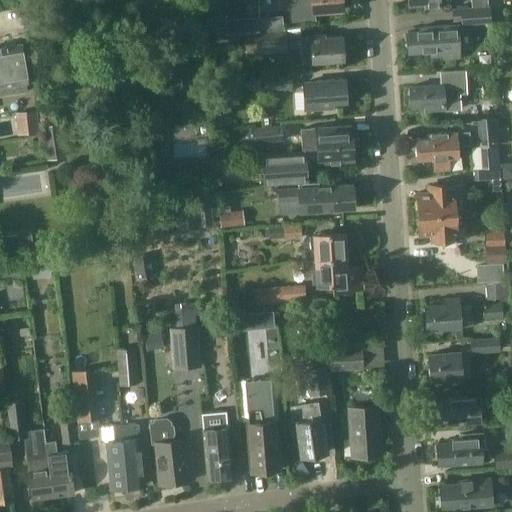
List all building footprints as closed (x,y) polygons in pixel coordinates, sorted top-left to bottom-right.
[(297,0),(298,2),(299,15),(342,11),(340,0),(297,0)] [(407,0),(408,7),(425,6),(426,10),(450,8),(449,0),(407,0)] [(488,8),(454,10),(449,10),(450,23),(460,23),(460,27),(489,25),(488,8)] [(261,32),(260,18),(260,16),(225,19),(226,33),(226,35),(261,32)] [(282,16),(260,18),(261,32),(283,30),(282,16)] [(208,35),(226,33),(225,19),(207,21),(208,35)] [(408,55),(430,53),(430,62),(459,60),(457,26),(420,28),(420,33),(407,33),(408,55)] [(283,33),(255,36),(258,56),(285,52),(283,33)] [(309,40),(300,40),(301,53),(310,52),(311,65),(342,63),(341,38),(324,39),(324,36),(309,37),(309,40)] [(20,45),(0,48),(0,86),(12,85),(13,94),(26,92),(25,82),(20,45)] [(290,79),(274,80),(275,92),(291,91),(290,79)] [(313,83),(303,84),(304,99),(314,99),(315,111),(332,110),(332,106),(346,105),(344,80),(313,83)] [(442,86),(410,88),(412,109),(425,109),(425,112),(444,111),(456,111),(455,92),(443,93),(442,86)] [(34,112),(16,114),(18,135),(36,133),(34,112)] [(484,148),(497,147),(494,120),(477,122),(479,149),(484,148)] [(42,127),(46,160),(64,158),(60,124),(42,127)] [(301,148),(350,144),(349,126),(311,129),(300,130),(301,148)] [(281,127),(252,130),(254,144),(282,142),(281,127)] [(426,140),(414,140),(415,162),(432,161),(432,165),(432,173),(449,172),(449,164),(448,160),(459,159),(458,147),(470,147),(469,133),(430,135),(426,140)] [(350,144),(301,148),(301,154),(262,156),(262,157),(250,157),(251,172),(263,172),(263,186),(306,183),(304,165),(317,164),(317,165),(352,163),(350,144)] [(497,147),(484,148),(486,171),(499,170),(498,147),(497,147)] [(317,188),(307,189),(308,201),(318,201),(319,213),(353,210),(351,185),(317,187),(317,188)] [(417,194),(419,216),(454,213),(453,199),(463,198),(462,185),(427,188),(427,193),(417,194)] [(209,198),(174,201),(177,228),(200,226),(200,225),(211,223),(209,198)] [(219,215),(220,227),(233,226),(232,213),(219,215)] [(455,228),(454,213),(419,216),(420,238),(430,237),(430,243),(466,240),(465,227),(455,228)] [(300,225),(268,227),(269,238),(284,237),(284,239),(301,238),(300,225)] [(0,237),(0,251),(1,256),(33,251),(30,233),(0,237)] [(503,233),(484,234),(485,247),(504,246),(503,233)] [(313,236),(314,260),(346,258),(344,234),(313,236)] [(153,277),(149,254),(134,257),(138,280),(153,277)] [(346,258),(314,260),(302,261),(303,278),(315,277),(316,287),(332,286),(332,291),(360,289),(359,267),(347,268),(346,258)] [(503,264),(477,266),(478,283),(504,281),(503,264)] [(500,299),(501,304),(483,305),(484,318),(501,317),(508,317),(507,285),(485,286),(486,299),(500,299)] [(276,306),(276,301),(305,299),(304,287),(275,288),(252,290),(252,307),(276,306)] [(444,304),(425,305),(426,330),(459,328),(459,324),(471,323),(470,306),(458,306),(457,298),(443,299),(444,304)] [(234,316),(235,332),(274,328),(273,312),(234,316)] [(199,328),(176,329),(171,330),(174,371),(202,369),(199,328)] [(498,339),(470,341),(471,352),(499,350),(498,339)] [(134,349),(116,351),(119,385),(138,383),(136,364),(134,349)] [(360,349),(329,351),(330,371),(362,369),(360,349)] [(459,353),(428,355),(429,381),(461,379),(459,353)] [(71,371),(77,421),(99,419),(93,369),(71,371)] [(324,369),(305,371),(309,396),(328,393),(324,369)] [(240,458),(251,457),(252,472),(262,471),(263,475),(275,473),(275,470),(277,470),(272,422),(279,422),(275,374),(267,375),(268,381),(234,383),(240,458)] [(511,381),(495,382),(496,399),(511,398),(511,381)] [(469,422),(478,422),(477,398),(467,399),(467,397),(444,399),(444,402),(433,403),(434,412),(432,414),(432,420),(435,422),(435,426),(469,423),(469,422)] [(25,430),(22,400),(6,402),(10,440),(24,438),(23,431),(25,430)] [(349,409),(351,440),(343,441),(344,458),(380,455),(376,407),(349,409)] [(294,424),(291,424),(295,443),(298,442),(300,457),(304,456),(306,459),(313,458),(314,455),(326,453),(320,420),(318,420),(316,408),(292,411),(294,424)] [(77,442),(72,409),(58,410),(63,444),(77,442)] [(173,435),(172,428),(170,426),(170,423),(165,420),(155,421),(152,425),(149,425),(152,445),(154,445),(159,485),(189,482),(186,455),(189,454),(188,440),(172,442),(171,437),(173,435)] [(135,424),(120,426),(126,488),(143,486),(138,439),(137,439),(135,424)] [(126,488),(120,426),(112,426),(114,441),(104,442),(109,489),(126,488)] [(207,444),(204,444),(207,480),(232,478),(229,442),(233,442),(232,431),(206,433),(207,444)] [(435,461),(438,463),(438,466),(472,463),(481,462),(480,450),(485,449),(484,438),(470,439),(470,438),(447,440),(447,443),(436,444),(437,452),(435,454),(435,461)] [(24,442),(27,458),(32,500),(53,497),(46,444),(45,439),(24,442)] [(0,467),(16,465),(12,441),(0,443),(0,467)] [(46,444),(53,497),(73,495),(67,453),(55,455),(53,443),(46,444)] [(511,448),(493,450),(495,470),(511,468),(511,448)] [(0,469),(0,503),(12,502),(8,469),(0,469)] [(488,479),(472,480),(457,481),(458,484),(440,485),(441,497),(438,497),(438,507),(441,506),(442,510),(490,506),(488,479)]
